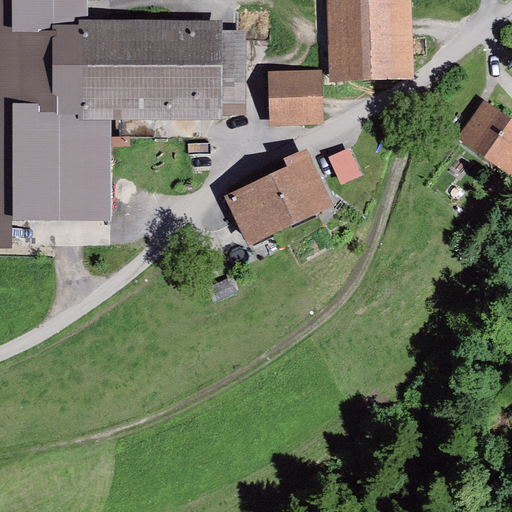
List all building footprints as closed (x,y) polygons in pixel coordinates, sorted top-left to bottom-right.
[(87,0),(0,0),(0,251),(11,252),(11,226),(110,225),(110,124),(222,123),(222,119),(247,119),(246,34),(222,34),(222,23),(87,24),(87,0)] [(411,0),(327,0),(330,85),(414,82),(411,0)] [(321,72),(269,74),(271,128),(323,126),(321,72)] [(511,120),(486,103),(458,143),(511,179),(511,120)] [(348,150),(329,159),(342,187),(362,178),(348,150)] [(288,172),(226,200),(248,249),(334,210),(307,152),(284,163),(288,172)]
